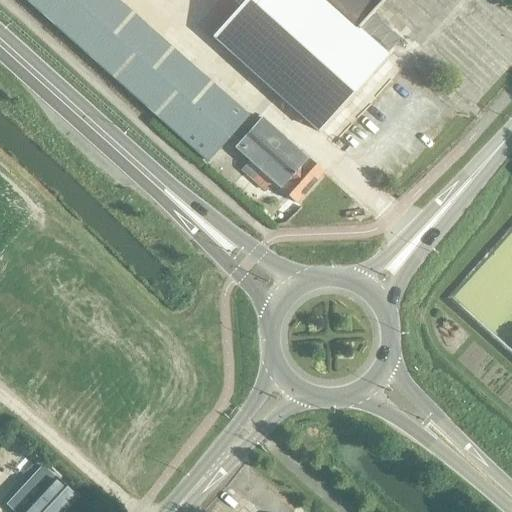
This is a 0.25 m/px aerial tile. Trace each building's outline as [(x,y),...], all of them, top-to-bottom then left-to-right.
[(25,0),(150,111),(208,163),(244,122),(242,109),(191,64),(183,74),(99,0),(25,0)] [(387,54),(357,26),(356,28),(325,0),(245,0),(212,38),(318,131),(387,54)] [(362,20),(380,0),(325,0),(356,27),(362,20)] [(260,118),(234,147),(249,161),(240,170),(242,172),(264,191),(272,182),(295,202),(322,172),(260,118)] [(42,467),(7,504),(15,511),(62,511),(76,498),(42,467)]
